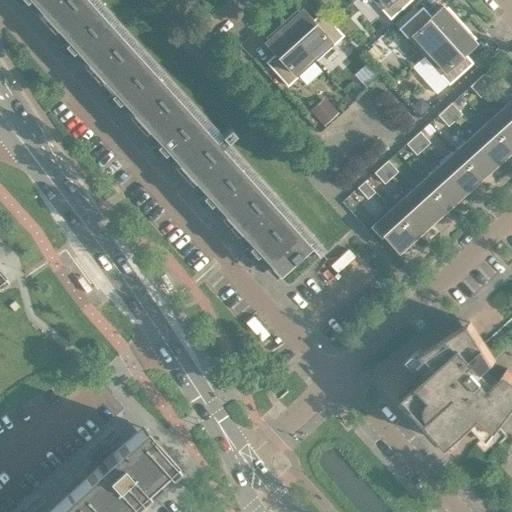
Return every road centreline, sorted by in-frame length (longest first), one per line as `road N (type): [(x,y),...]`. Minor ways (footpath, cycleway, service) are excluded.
road 1 (residential): [(333,382),(0,3)]
road 2 (secondary): [(164,341),(11,129)]
road 3 (residential): [(333,382),(511,221)]
road 4 (residential): [(164,341),(0,479)]
road 5 (residential): [(455,511),(333,382)]
